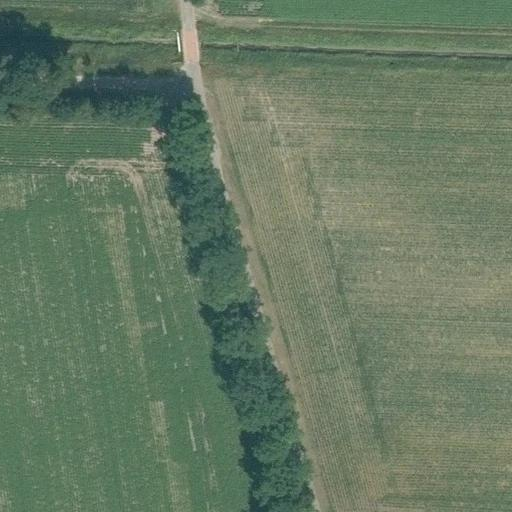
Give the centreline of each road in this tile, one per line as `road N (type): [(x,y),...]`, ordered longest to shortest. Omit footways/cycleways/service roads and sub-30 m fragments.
road 1 (unclassified): [(299,511),(175,84)]
road 2 (unclassified): [(175,84),(0,78)]
